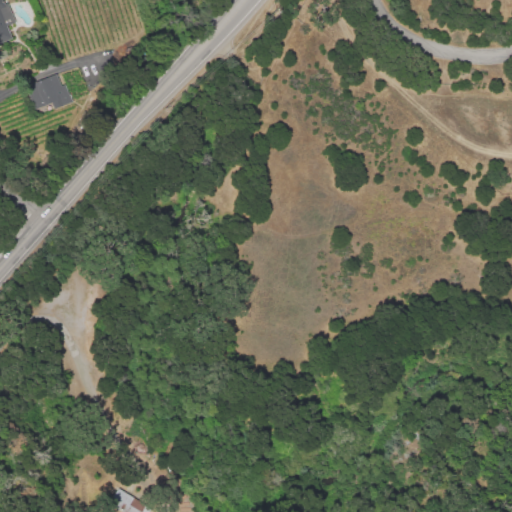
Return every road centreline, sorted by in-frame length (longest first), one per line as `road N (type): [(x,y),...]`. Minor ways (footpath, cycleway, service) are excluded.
road 1 (secondary): [(237,0),(0,263)]
road 2 (track): [(511,155),(456,141),(400,93),(367,59),(334,0)]
road 3 (track): [(306,0),(217,200)]
